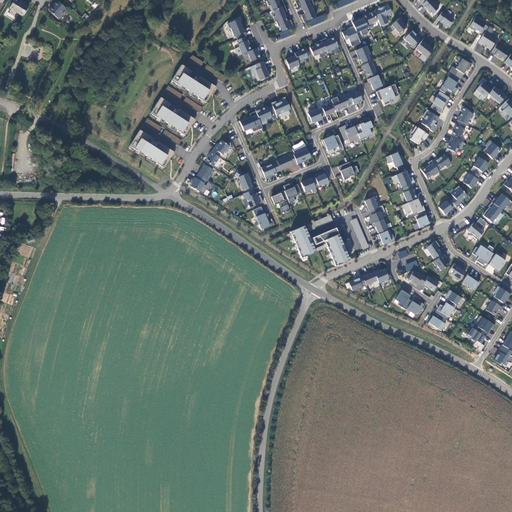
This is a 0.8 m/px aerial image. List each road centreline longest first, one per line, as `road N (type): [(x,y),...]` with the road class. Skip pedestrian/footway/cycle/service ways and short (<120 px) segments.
road 1 (unclassified): [(312,288),(271,393),(258,511)]
road 2 (residential): [(481,62),(434,146),(414,160),(441,227)]
road 3 (unclassified): [(0,104),(52,123),(166,194)]
road 4 (residential): [(333,22),(370,108),(316,131),(325,161)]
road 5 (unclassified): [(312,288),(474,368)]
road 6 (unclassified): [(166,194),(312,288)]
road 7 (unclassified): [(0,194),(166,194)]
